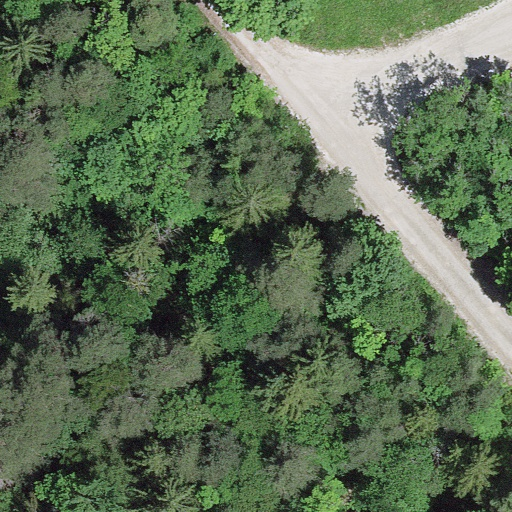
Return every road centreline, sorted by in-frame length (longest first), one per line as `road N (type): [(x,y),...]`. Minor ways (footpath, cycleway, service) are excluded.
road 1 (track): [(220,0),(294,71),(373,190),(511,350)]
road 2 (track): [(294,71),(346,75),(511,23)]
